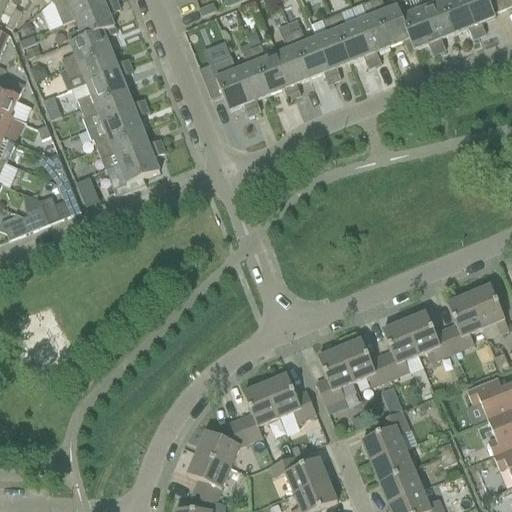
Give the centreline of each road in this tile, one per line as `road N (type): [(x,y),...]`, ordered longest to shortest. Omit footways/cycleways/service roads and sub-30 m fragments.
road 1 (unclassified): [(220,174),(511,50)]
road 2 (residential): [(285,330),(231,361),(180,407),(149,465),(137,511)]
road 3 (residential): [(511,241),(285,330)]
road 4 (unclassified): [(0,269),(220,174)]
road 5 (residential): [(153,0),(220,174)]
road 6 (residential): [(220,174),(285,330)]
